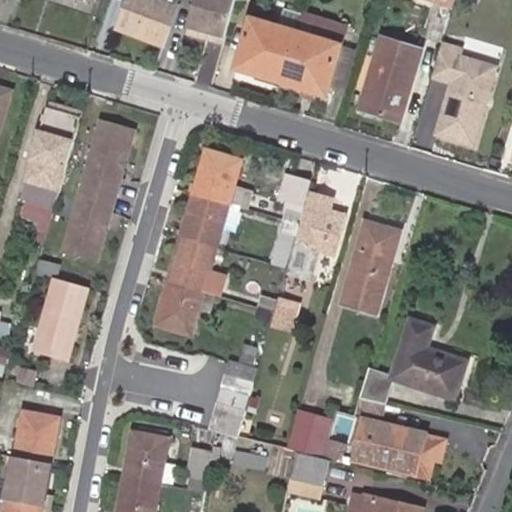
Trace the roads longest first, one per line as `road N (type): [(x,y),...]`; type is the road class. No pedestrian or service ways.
road 1 (residential): [(83,511),(110,370),(182,105)]
road 2 (residential): [(511,203),(182,105)]
road 3 (residential): [(182,105),(0,49)]
